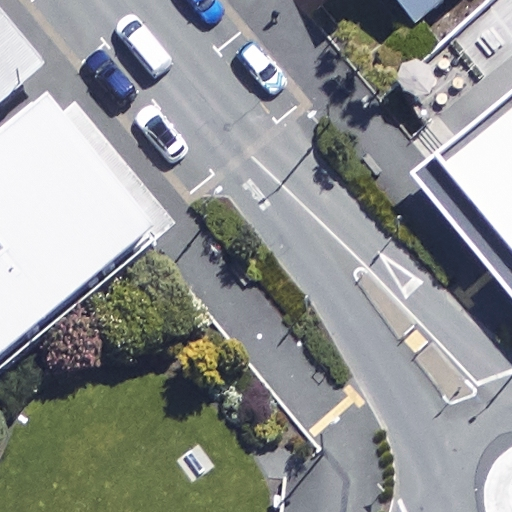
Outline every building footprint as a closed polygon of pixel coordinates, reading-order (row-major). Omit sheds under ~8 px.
[(388,0),(413,30),(450,0),(388,0)] [(0,106),(24,86),(0,57),(0,106)] [(511,90),(437,153),(511,243),(511,90)] [(0,384),(163,244),(45,108),(0,146),(0,384)] [(511,243),(437,153),(412,173),(511,293),(511,243)]
